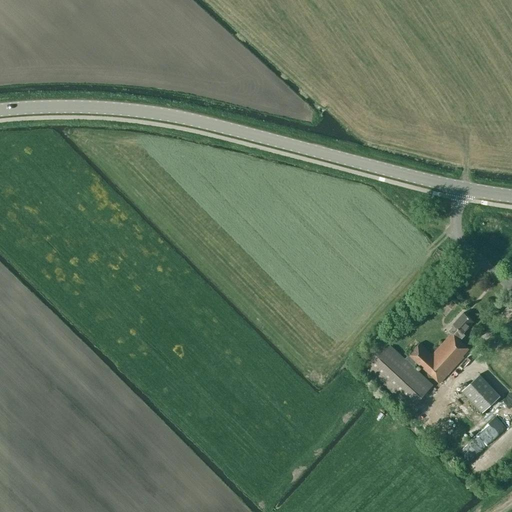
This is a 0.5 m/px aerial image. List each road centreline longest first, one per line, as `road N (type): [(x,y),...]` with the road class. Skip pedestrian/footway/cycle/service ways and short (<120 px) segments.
road 1 (tertiary): [(0,109),(85,103),(157,111),(456,185)]
road 2 (unclassified): [(511,287),(464,239),(455,221),(456,185)]
